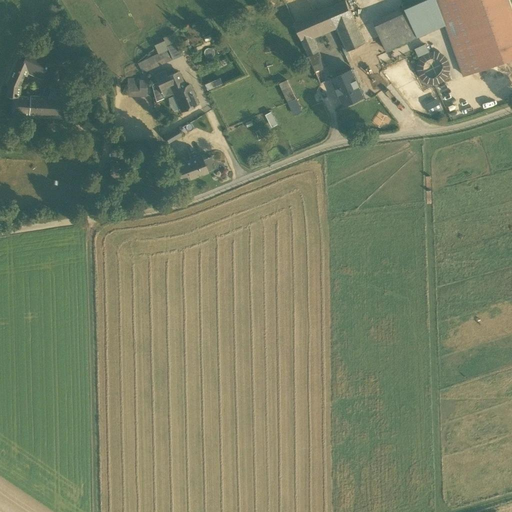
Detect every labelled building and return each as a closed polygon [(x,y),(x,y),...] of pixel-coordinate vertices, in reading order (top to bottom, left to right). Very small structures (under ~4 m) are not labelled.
[(312,35),(336,25),(353,17),(345,0),(294,22),(301,40),(312,35)] [(423,0),(405,8),(417,36),(445,24),(437,0),(423,0)] [(511,19),(505,0),(437,0),(445,24),(464,76),(481,69),(504,61),(511,58),(511,19)] [(417,37),(417,36),(405,8),(404,7),(374,20),(376,26),(387,50),(417,37)] [(336,25),(344,44),(347,51),(348,51),(364,43),(353,17),(336,25)] [(164,40),(167,46),(178,41),(174,32),(163,37),(164,40)] [(319,51),(312,35),(301,40),(308,56),(319,51)] [(167,46),(164,40),(154,45),(158,54),(165,50),(168,49),(167,46)] [(184,54),(178,41),(167,46),(168,49),(170,55),(172,59),(184,54)] [(425,43),(415,48),(418,56),(429,52),(425,43)] [(349,54),(348,51),(347,51),(344,44),(341,46),(345,56),(349,54)] [(168,55),(165,50),(158,54),(148,58),(150,64),(168,55)] [(308,56),(312,64),(322,59),(319,51),(308,56)] [(27,52),(20,66),(19,67),(28,71),(41,76),(49,60),(27,52)] [(444,70),(448,70),(448,63),(444,57),(438,53),(430,53),(423,56),(419,62),(418,69),(423,69),(424,63),(428,59),(433,57),(439,59),(443,64),(444,70)] [(170,55),(168,55),(150,64),(152,68),(172,59),(170,55)] [(150,64),(148,58),(137,63),(142,73),(152,68),(150,64)] [(312,64),(315,72),(326,67),(322,59),(312,64)] [(62,66),(49,60),(41,76),(55,82),(62,66)] [(504,61),(481,69),(486,83),(509,75),(504,61)] [(26,76),(28,71),(19,67),(20,66),(16,65),(8,85),(18,87),(24,75),(26,76)] [(331,79),(326,67),(315,72),(320,84),(331,79)] [(164,98),(174,93),(185,88),(184,88),(177,72),(172,75),(169,69),(154,76),(157,82),(159,88),(164,98)] [(331,79),(343,106),(364,97),(352,69),(331,79)] [(423,69),(418,69),(420,76),(426,81),(433,83),(441,81),(446,77),(448,70),(444,70),(442,73),(439,77),(433,79),(428,77),(424,74),(423,69)] [(33,96),(36,96),(49,97),(55,82),(41,76),(33,96)] [(128,95),(146,95),(146,80),(139,80),(139,82),(136,82),(136,79),(127,79),(128,95)] [(151,84),(153,91),(159,88),(157,82),(151,84)] [(18,87),(8,85),(7,96),(12,96),(17,96),(18,87)] [(190,85),(184,88),(185,88),(174,93),(181,111),(198,104),(190,85)] [(289,106),(293,114),(301,111),(297,102),(289,85),(281,89),(289,106)] [(164,98),(159,88),(153,91),(155,101),(164,98)] [(11,113),(28,114),(29,97),(17,96),(12,96),(11,113)] [(29,96),(29,97),(28,114),(28,117),(35,117),(36,96),(33,96),(29,96)] [(66,98),(49,97),(36,96),(35,117),(65,119),(66,98)] [(423,108),(421,115),(432,120),(435,113),(423,108)] [(202,157),(184,164),(190,180),(200,176),(201,174),(207,172),(203,161),(202,157)] [(203,161),(207,172),(216,169),(212,158),(203,161)] [(181,183),(190,180),(184,164),(175,167),(181,183)]
